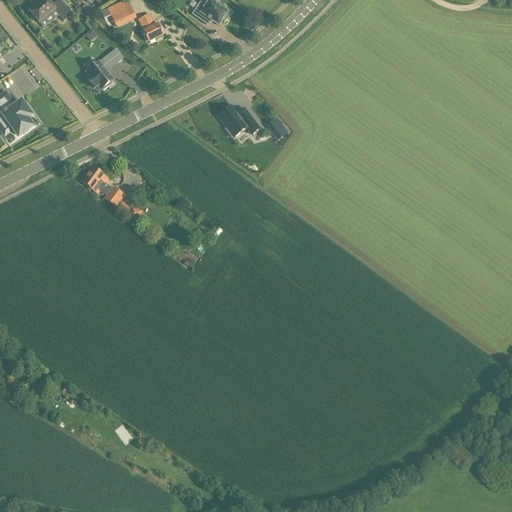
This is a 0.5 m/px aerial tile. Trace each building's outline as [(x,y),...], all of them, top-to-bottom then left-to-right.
[(36,1),(27,9),(31,15),(29,16),(34,21),(35,20),(39,24),(54,11),(63,22),(73,15),(59,1),(52,7),(46,0),(45,0),(40,5),(36,1)] [(116,29),(136,19),(127,0),(107,10),(116,29)] [(218,26),(227,13),(209,0),(208,2),(199,4),(191,16),(206,26),(210,20),(218,26)] [(156,27),(150,15),(137,21),(148,43),(163,36),(158,26),(156,27)] [(95,27),(89,20),(84,24),(89,31),(95,27)] [(226,35),(220,38),(225,47),(231,44),(226,35)] [(87,71),(86,72),(91,79),(88,81),(94,89),(97,86),(101,91),(102,90),(103,91),(108,87),(107,86),(112,81),(106,73),(105,73),(116,64),(110,55),(95,37),(88,43),(105,64),(101,68),(99,64),(98,63),(96,64),(87,71)] [(116,50),(110,55),(116,64),(123,59),(116,50)] [(82,58),(77,51),(72,56),(77,62),(82,58)] [(7,113),(0,102),(0,120),(1,120),(10,132),(13,130),(14,132),(18,137),(23,134),(24,135),(25,134),(24,133),(26,132),(27,133),(28,132),(27,131),(32,127),(27,120),(31,117),(28,112),(28,111),(27,110),(27,111),(25,109),(26,108),(25,107),(25,108),(21,103),(16,106),(7,113)] [(227,130),(233,137),(234,136),(235,137),(248,126),(253,133),(260,126),(250,115),(244,120),(231,105),(218,117),(228,129),(227,130)] [(263,146),(270,137),(267,135),(260,144),(263,146)] [(108,188),(110,185),(106,183),(109,180),(92,168),(81,183),(98,195),(104,186),(108,188)] [(116,209),(125,197),(112,188),(103,200),(116,209)] [(137,223),(142,212),(131,208),(126,218),(137,223)]
